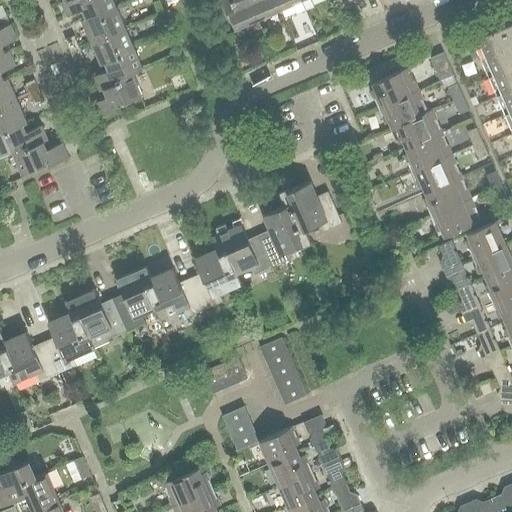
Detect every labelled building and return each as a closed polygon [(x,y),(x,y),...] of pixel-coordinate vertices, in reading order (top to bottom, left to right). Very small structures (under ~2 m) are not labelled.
[(83,10),(86,17),(101,12),(102,15),(117,8),(112,0),(65,0),(61,2),(68,16),(83,10)] [(248,0),(222,0),(235,29),(257,20),(248,0)] [(248,0),(257,20),(279,10),(274,0),(248,0)] [(301,0),(274,0),(279,10),(301,1),(301,0)] [(82,19),(92,41),(125,27),(117,8),(102,15),(101,12),(86,17),(82,19)] [(165,21),(155,25),(159,33),(168,29),(165,21)] [(511,22),(472,40),(511,132),(511,22)] [(10,24),(0,28),(0,55),(5,53),(1,45),(17,39),(10,24)] [(133,46),(125,27),(92,41),(102,64),(106,62),(120,55),(118,52),(133,46)] [(74,36),(65,40),(70,51),(79,47),(74,36)] [(143,68),(133,46),(118,52),(120,55),(106,62),(109,70),(94,76),(100,91),(104,89),(118,82),(117,79),(132,73),(143,68)] [(79,47),(70,51),(75,62),(84,58),(79,47)] [(9,51),(5,53),(0,55),(0,81),(3,80),(0,72),(15,66),(9,51)] [(443,53),(433,57),(439,71),(437,74),(440,81),(453,75),(443,53)] [(419,90),(409,68),(373,83),(376,90),(371,91),(378,108),(419,90)] [(108,96),(93,103),(99,118),(118,109),(116,106),(141,95),(132,73),(117,79),(118,82),(104,89),(108,96)] [(0,107),(17,100),(7,78),(3,80),(0,81),(0,107)] [(30,95),(39,91),(35,80),(26,84),(30,95)] [(453,101),(462,97),(457,84),(447,88),(453,101)] [(390,122),(392,128),(428,112),(428,111),(419,90),(378,108),(385,124),(390,122)] [(35,106),(44,102),(39,91),(30,95),(35,106)] [(462,97),(453,101),(459,114),(468,110),(462,97)] [(8,130),(23,125),(27,123),(17,100),(0,107),(0,130),(7,127),(8,130)] [(404,142),(406,148),(442,133),(432,109),(428,111),(428,112),(392,128),(399,144),(404,142)] [(29,148),(44,142),(48,140),(41,126),(26,132),(23,125),(8,130),(7,127),(0,130),(0,150),(2,156),(13,151),(28,144),(29,148)] [(472,145),(481,141),(475,128),(466,131),(472,145)] [(404,156),(411,172),(452,154),(442,133),(406,148),(409,154),(404,156)] [(481,141),(472,145),(478,158),(487,154),(481,141)] [(48,162),(49,166),(68,157),(62,143),(47,149),(44,142),(29,148),(28,144),(13,151),(23,173),(48,162)] [(423,187),(425,192),(461,176),(452,154),(411,172),(419,188),(423,187)] [(491,189),(500,185),(494,171),(485,175),(491,189)] [(423,200),(430,216),(471,199),(461,176),(425,192),(428,198),(423,200)] [(279,192),(285,206),(292,219),(299,216),(306,230),(326,221),(330,229),(342,224),(328,192),(317,197),(310,181),(289,191),(288,188),(279,192)] [(500,185),(491,189),(497,202),(507,198),(500,185)] [(481,221),(471,199),(430,216),(438,233),(442,231),(445,237),(481,221)] [(272,236),(262,241),(273,267),(291,259),(287,251),(301,245),(303,247),(311,243),(306,230),(299,216),(292,219),(285,206),(263,215),(272,236)] [(465,242),(472,258),(505,244),(495,221),(467,233),(470,240),(465,242)] [(212,238),(217,249),(223,262),(231,259),(237,273),(251,267),(255,275),(273,267),(262,241),(251,245),(242,225),(212,238)] [(439,247),(443,256),(453,251),(455,247),(452,241),(439,247)] [(484,273),(486,278),(511,266),(511,259),(505,244),(472,258),(480,275),(484,273)] [(242,284),(237,273),(231,259),(223,262),(217,249),(195,258),(204,279),(193,284),(204,310),(216,305),(213,297),(242,284)] [(141,314),(155,308),(150,294),(157,291),(152,277),(147,266),(117,279),(126,300),(115,305),(126,331),(145,323),(141,314)] [(511,293),(511,266),(486,278),(489,284),(484,286),(492,302),(511,293)] [(204,310),(193,284),(182,288),(173,268),(152,277),(157,291),(150,294),(155,308),(160,319),(183,309),(187,318),(204,310)] [(454,281),(458,291),(471,285),(468,278),(464,277),(454,281)] [(458,291),(462,300),(472,295),(474,291),(471,285),(458,291)] [(109,342),(104,331),(111,328),(115,336),(126,331),(115,305),(104,309),(95,289),(65,302),(70,313),(76,326),(84,323),(90,337),(95,348),(109,342)] [(503,317),(506,322),(511,319),(511,293),(492,302),(499,318),(503,317)] [(57,343),(46,347),(58,374),(69,369),(66,361),(95,348),(90,337),(84,323),(76,326),(70,313),(48,322),(57,343)] [(473,325),(477,335),(490,329),(487,322),(484,321),(473,325)] [(477,335),(481,344),(492,339),(493,335),(490,329),(477,335)] [(0,376),(9,372),(3,358),(10,355),(5,341),(0,330),(0,376)] [(27,332),(5,341),(10,355),(3,358),(9,372),(13,384),(43,371),(46,379),(58,374),(46,347),(36,352),(27,332)] [(287,349),(282,337),(260,347),(265,359),(287,349)] [(265,359),(270,370),(292,360),(287,349),(265,359)] [(226,362),(236,384),(247,379),(238,357),(226,362)] [(275,381),(297,372),(292,360),(270,370),(275,381)] [(215,367),(224,389),(236,384),(226,362),(215,367)] [(492,369),(496,379),(509,373),(506,366),(503,365),(492,369)] [(203,372),(213,394),(224,389),(215,367),(203,372)] [(275,381),(280,393),(302,383),(297,372),(275,381)] [(496,379),(500,388),(511,383),(511,379),(511,378),(509,373),(496,379)] [(307,395),(307,394),(302,383),(280,393),(285,405),(307,395)] [(249,418),(244,407),(222,416),(227,428),(249,418)] [(227,428),(232,439),(254,430),(249,418),(227,428)] [(333,425),(322,430),(327,439),(337,434),(333,425)] [(269,464),(298,452),(295,446),(300,444),(292,427),(259,441),(269,464)] [(232,439),(237,451),(259,441),(254,430),(232,439)] [(327,439),(322,430),(312,435),(310,439),(313,445),(327,439)] [(316,451),(319,453),(331,448),(327,439),(313,445),(316,451)] [(300,457),(298,452),(269,464),(279,486),(312,472),(305,455),(300,457)] [(343,454),(327,454),(327,470),(342,471),(343,454)] [(82,480),(91,476),(83,458),(74,461),(82,480)] [(0,501),(2,506),(18,499),(29,493),(24,483),(36,477),(28,460),(0,472),(0,501)] [(162,484),(172,506),(213,489),(205,472),(201,474),(198,468),(162,484)] [(18,499),(23,511),(31,511),(58,500),(46,472),(36,477),(24,483),(29,493),(18,499)] [(279,486),(289,508),(317,495),(315,490),(319,488),(312,472),(279,486)] [(345,483),(342,474),(331,478),(330,482),(333,489),(345,483)] [(336,495),(339,496),(349,492),(345,483),(333,489),(336,495)] [(220,505),(213,489),(172,506),(174,511),(217,511),(216,507),(220,505)] [(504,508),(505,505),(500,494),(492,498),(497,511),(504,508)] [(106,511),(101,499),(98,495),(90,499),(96,511),(106,511)] [(289,508),(290,511),(329,511),(324,499),(319,501),(317,495),(289,508)] [(492,498),(483,502),(487,511),(495,511),(497,511),(492,498)] [(31,511),(63,511),(58,500),(31,511)]
